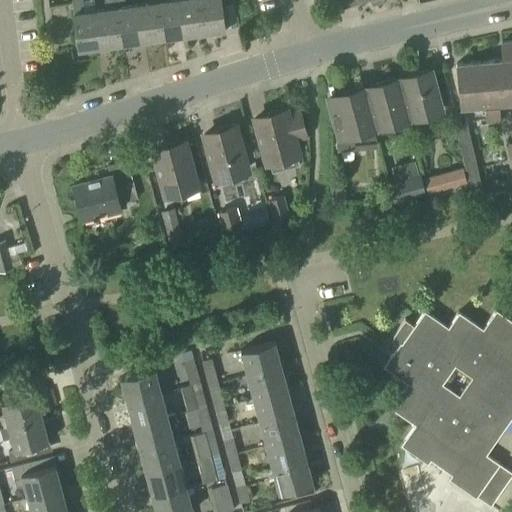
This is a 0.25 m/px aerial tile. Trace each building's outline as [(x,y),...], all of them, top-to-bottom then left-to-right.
[(100,46),(95,9),(84,11),(82,0),(71,0),(79,49),(100,46)] [(100,46),(121,43),(114,0),(104,0),(106,8),(95,9),(100,46)] [(141,40),(136,4),(125,5),(124,0),(114,0),(121,43),(141,40)] [(141,40),(161,37),(155,0),(146,0),(147,2),(136,4),(141,40)] [(182,34),(177,0),(155,0),(161,37),(182,34)] [(177,0),(182,34),(203,32),(198,0),(177,0)] [(198,0),(203,32),(223,29),(219,0),(198,0)] [(511,44),(511,42),(500,43),(501,59),(485,61),(489,104),(485,105),(487,122),(500,121),(499,103),(511,102),(511,44)] [(460,107),(485,105),(489,104),(485,61),(456,63),(460,107)] [(407,119),(407,118),(441,109),(430,71),(396,80),(407,119)] [(409,126),(407,118),(407,119),(396,80),(363,89),(373,128),(381,125),(383,133),(394,136),(401,134),(409,126)] [(340,137),(373,128),(363,89),(329,98),(340,137)] [(255,118),(266,161),(295,154),(292,141),(307,137),(300,108),(284,112),(284,110),(255,118)] [(506,190),(483,195),(465,114),(453,117),(472,197),(474,209),(508,203),(506,190)] [(215,177),(246,169),(235,126),(204,134),(215,177)] [(165,194),(198,185),(186,142),(153,150),(165,194)] [(81,218),(118,209),(119,209),(118,203),(136,199),(126,160),(106,165),(109,176),(73,184),(81,218)] [(462,167),(423,177),(429,198),(468,188),(462,167)] [(394,203),(425,195),(420,173),(388,182),(394,203)] [(332,203),(346,202),(345,189),(331,190),(332,203)] [(274,222),(290,218),(284,195),(267,200),(274,222)] [(243,229),(237,205),(217,211),(224,235),(243,229)] [(171,247),(183,244),(175,209),(162,212),(171,247)] [(7,246),(5,240),(0,241),(0,270),(12,266),(12,265),(20,263),(18,252),(26,250),(24,242),(7,246)] [(511,417),(511,319),(496,309),(482,328),(458,311),(448,326),(433,316),(422,332),(405,320),(393,338),(401,343),(384,367),(408,384),(391,408),(415,424),(401,444),(428,463),(441,445),(463,460),(450,479),(476,496),(477,495),(490,505),(511,473),(511,471),(487,454),(511,417)] [(248,375),(281,366),(275,342),(241,351),(248,375)] [(189,385),(200,382),(191,349),(180,352),(189,385)] [(208,386),(218,383),(212,358),(201,360),(208,386)] [(254,398),(288,389),(281,366),(248,375),(254,398)] [(127,402),(160,393),(154,369),(121,378),(127,402)] [(196,409),(207,406),(200,382),(189,385),(193,397),(196,409)] [(214,409),(225,406),(218,383),(208,386),(214,409)] [(260,422),(294,413),(288,389),(254,398),(260,422)] [(133,426),(167,417),(160,393),(127,402),(133,426)] [(8,427),(41,418),(35,394),(2,403),(8,426),(8,427)] [(207,406),(196,409),(200,425),(211,422),(207,406)] [(225,406),(214,409),(218,425),(229,422),(225,406)] [(267,445),(300,436),(294,413),(260,422),(267,445)] [(140,449),(173,440),(167,417),(133,426),(140,449)] [(28,447),(48,442),(41,418),(8,427),(8,426),(0,427),(0,428),(3,439),(11,437),(14,450),(9,451),(11,460),(31,455),(28,447)] [(209,456),(219,453),(215,436),(204,439),(209,456)] [(227,456),(237,453),(233,436),(222,439),(227,456)] [(273,469),(307,460),(300,436),(267,445),(273,469)] [(146,473),(179,464),(173,440),(140,449),(146,473)] [(219,453),(209,456),(213,472),(223,469),(219,453)] [(237,453),(227,456),(231,472),(232,472),(234,479),(243,477),(241,470),(242,469),(237,453)] [(27,498),(60,489),(54,465),(36,470),(33,460),(11,466),(16,487),(23,485),(27,498)] [(307,460),(273,469),(280,493),(313,484),(307,460)] [(152,496),(186,487),(179,464),(146,473),(152,496)] [(212,511),(224,511),(234,509),(227,483),(207,489),(212,511)] [(239,503),(249,500),(245,484),(235,486),(239,503)] [(186,487),(152,496),(156,511),(189,511),(192,511),(186,487)] [(30,511),(66,511),(60,489),(27,498),(30,511)]
